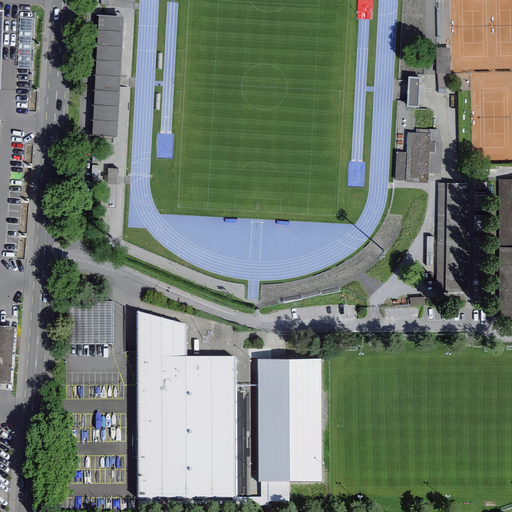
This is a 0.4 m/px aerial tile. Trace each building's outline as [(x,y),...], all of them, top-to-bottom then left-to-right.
[(120,15),(101,14),(94,135),(114,136),(120,15)] [(447,73),(447,47),(437,48),(437,73),(447,73)] [(420,77),(409,77),(408,106),(419,106),(420,77)] [(396,180),(427,181),(429,151),(434,151),(435,142),(429,142),(430,130),(416,129),(416,134),(409,133),(408,152),(397,152),(396,180)] [(511,248),(511,178),(500,179),(501,249),(511,248)] [(466,183),(439,183),(438,292),(464,292),(466,183)] [(474,192),(474,209),(486,209),(486,192),(474,192)] [(474,230),(486,230),(486,215),(474,215),(474,230)] [(474,237),(474,301),(485,301),(486,237),(474,237)] [(511,319),(511,248),(501,249),(501,320),(511,319)] [(424,297),(411,298),(411,305),(425,305),(424,297)] [(15,327),(0,325),(0,383),(11,384),(15,327)] [(151,347),(136,343),(137,500),(237,499),(237,357),(174,357),(174,354),(151,348),(151,347)] [(322,485),(321,462),(297,462),(298,486),(322,485)] [(270,505),(290,503),(289,483),(274,483),(273,475),(262,475),(263,485),(269,484),(270,505)]
